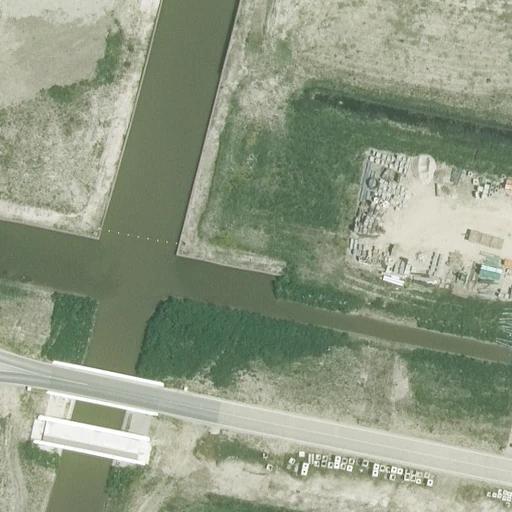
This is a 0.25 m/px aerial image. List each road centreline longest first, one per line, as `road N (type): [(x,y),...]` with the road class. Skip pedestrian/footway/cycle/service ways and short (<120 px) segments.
road 1 (residential): [(257,0),(225,135),(235,293),(216,413)]
road 2 (tertiary): [(511,474),(216,413)]
road 3 (tertiary): [(216,413),(48,379)]
